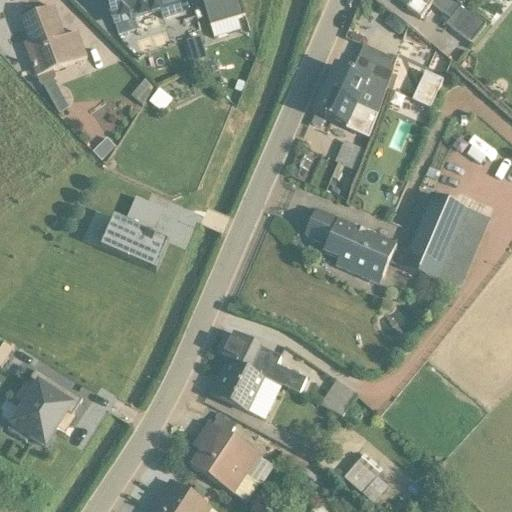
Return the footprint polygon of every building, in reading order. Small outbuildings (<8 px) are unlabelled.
[(105,0),(113,22),(110,23),(112,31),(115,30),(118,39),(137,33),(134,24),(158,17),(160,24),(179,18),(174,0),(105,0)] [(200,0),(209,29),(242,19),(236,0),(200,0)] [(468,46),(470,46),(485,27),(456,4),(450,0),(395,0),(406,8),(405,10),(420,21),(430,8),(449,22),(444,28),(468,46)] [(64,39),(52,9),(20,22),(28,44),(23,47),(39,89),(41,88),(58,118),(69,111),(53,84),(55,83),(52,74),(86,61),(87,60),(76,35),(64,39)] [(391,17),(383,26),(399,38),(405,30),(391,17)] [(180,29),(185,45),(198,41),(193,25),(180,29)] [(335,69),(323,94),(377,118),(391,77),(397,64),(363,49),(357,61),(350,76),(335,69)] [(413,104),(432,112),(446,82),(427,73),(413,104)] [(143,84),(129,99),(139,107),(153,91),(143,84)] [(170,103),(158,92),(148,105),(160,115),(161,115),(170,103)] [(377,118),(323,94),(312,117),(314,118),(309,127),(318,131),(322,121),(368,142),(377,118)] [(390,115),(401,119),(407,98),(395,95),(390,115)] [(403,229),(448,124),(434,118),(390,224),(403,229)] [(86,149),(104,168),(116,151),(101,135),(86,149)] [(398,270),(398,271),(457,296),(489,222),(429,197),(398,270)] [(137,202),(134,202),(124,225),(113,221),(100,251),(154,275),(155,275),(168,245),(154,238),(164,214),(137,202)] [(395,248),(315,213),(303,239),(326,249),(323,256),(337,262),(334,270),(378,288),(395,248)] [(273,356),(232,336),(220,360),(219,361),(299,397),(306,381),(277,368),(281,359),(281,358),(273,356)] [(0,366),(1,368),(11,352),(4,347),(0,353),(0,366)] [(264,423),(281,389),(280,389),(226,364),(217,381),(211,380),(204,396),(247,417),(248,415),(264,423)] [(33,391),(9,428),(42,450),(64,415),(71,420),(81,404),(36,375),(28,387),(33,391)] [(335,385),(321,407),(342,417),(355,400),(335,385)] [(230,441),(240,427),(222,415),(212,428),(230,441)] [(258,460),(207,427),(191,450),(198,455),(189,469),(233,499),(234,498),(246,506),(258,489),(260,490),(272,471),(257,461),(258,460)] [(296,485),(307,466),(282,453),(272,473),(296,485)] [(366,462),(347,481),(362,497),(382,478),(366,462)] [(314,484),(319,474),(307,467),(301,477),(314,484)] [(152,511),(210,511),(211,511),(168,484),(151,511),(152,511)]
